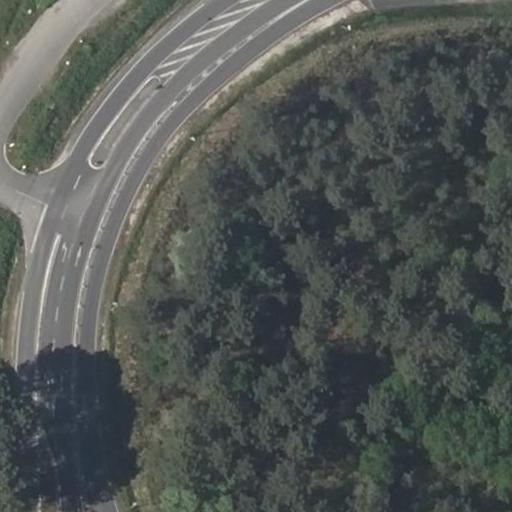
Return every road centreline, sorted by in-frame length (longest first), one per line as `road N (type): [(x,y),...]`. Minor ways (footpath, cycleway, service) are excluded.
road 1 (motorway): [(107,511),(87,379),(97,275),(144,163),(262,0)]
road 2 (tertiary): [(58,207),(29,317),(30,511)]
road 3 (tertiary): [(73,511),(63,390),(68,303),(91,218)]
road 4 (tertiary): [(254,0),(153,56),(91,134),(58,207)]
road 5 (tertiary): [(91,218),(145,121),(260,0)]
